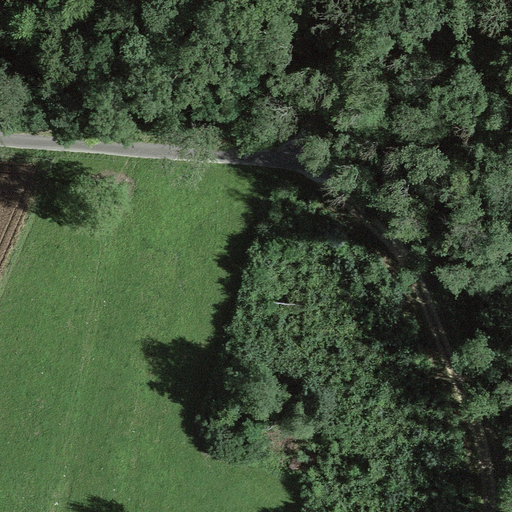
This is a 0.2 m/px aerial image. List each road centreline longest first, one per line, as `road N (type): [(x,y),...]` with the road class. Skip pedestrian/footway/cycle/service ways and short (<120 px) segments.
road 1 (track): [(360,0),(300,91),(303,157),(403,263),(483,460),(488,511)]
road 2 (track): [(0,144),(303,157),(511,214)]
